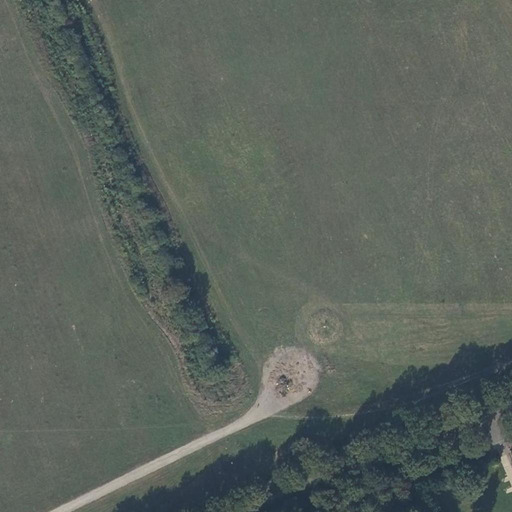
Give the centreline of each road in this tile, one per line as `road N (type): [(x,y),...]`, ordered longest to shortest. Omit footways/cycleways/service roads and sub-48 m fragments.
road 1 (residential): [(300,511),(511,404)]
road 2 (track): [(56,511),(266,407)]
